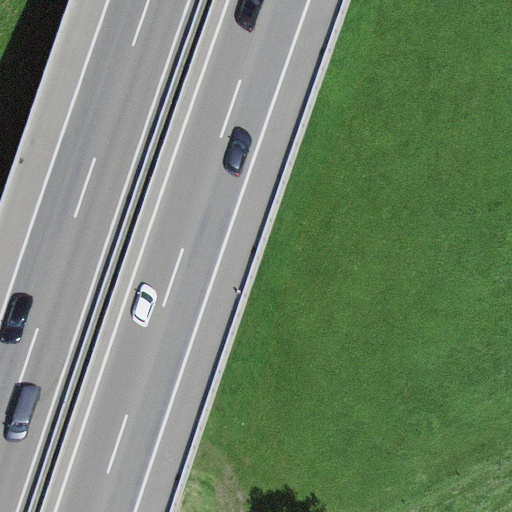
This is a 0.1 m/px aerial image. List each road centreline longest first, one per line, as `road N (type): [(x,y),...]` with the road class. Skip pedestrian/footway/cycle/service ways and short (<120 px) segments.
road 1 (motorway): [(99,511),(271,0)]
road 2 (motorway): [(152,0),(0,445)]
